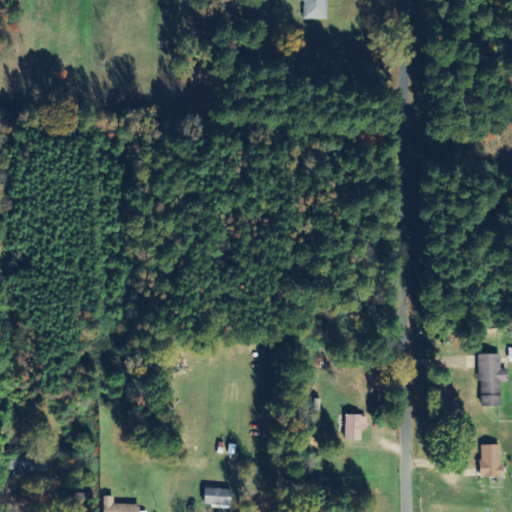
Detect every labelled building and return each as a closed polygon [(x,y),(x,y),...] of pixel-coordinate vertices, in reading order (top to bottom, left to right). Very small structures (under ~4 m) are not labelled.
[(327,20),(327,0),(297,0),(297,2),(304,2),(304,20),(327,20)] [(501,355),(480,355),(481,408),(502,407),(501,382),(509,382),(508,370),(501,370),(501,355)] [(345,442),(362,442),(362,431),(367,432),(368,416),(346,416),(345,442)] [(481,478),(502,477),(502,446),(480,446),(481,478)] [(47,473),(47,453),(12,453),(12,475),(32,475),(32,472),(47,473)] [(232,508),(232,490),(205,489),(204,508),(232,508)] [(114,505),(115,497),(104,497),(103,511),(139,511),(140,505),(114,505)]
